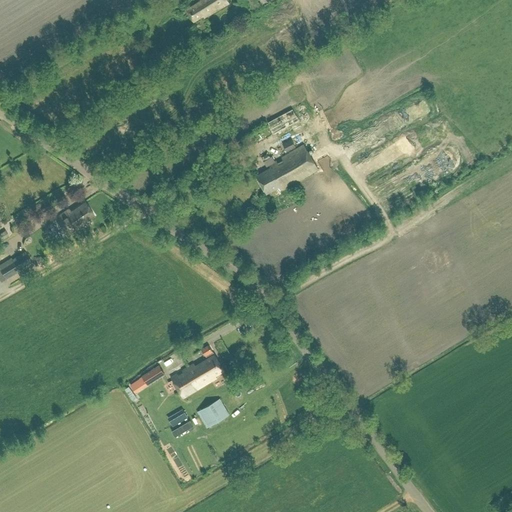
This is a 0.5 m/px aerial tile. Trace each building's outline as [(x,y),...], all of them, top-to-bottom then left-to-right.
[(204,18),(229,3),(226,0),(200,0),(201,1),(186,10),(193,22),(203,16),(204,18)] [(336,111),(330,112),(332,124),(338,123),(336,111)] [(282,121),(285,127),(275,132),(278,137),(287,133),(292,130),(287,119),(282,121)] [(282,143),(286,151),(306,141),(302,133),(282,143)] [(280,190),(318,169),(304,145),(281,157),(283,160),(278,163),(277,161),(269,166),(270,167),(256,175),(256,176),(266,194),(267,194),(278,187),(280,190)] [(377,153),(367,158),(375,175),(385,170),(377,153)] [(341,160),(336,162),(341,173),(346,171),(341,160)] [(78,226),(94,215),(84,202),(71,212),(69,209),(55,219),(68,237),(80,229),(78,226)] [(5,230),(0,232),(0,240),(8,236),(5,230)] [(19,273),(33,265),(30,261),(24,251),(11,259),(10,257),(0,263),(0,282),(18,272),(19,273)] [(201,350),(205,356),(212,351),(209,345),(201,350)] [(214,355),(207,359),(195,366),(194,364),(182,371),(184,373),(179,376),(177,374),(171,378),(183,397),(216,378),(215,376),(224,370),(214,355)] [(159,365),(141,375),(147,384),(164,374),(159,365)] [(135,392),(142,387),(137,379),(129,384),(135,392)] [(228,407),(234,403),(229,394),(222,397),(228,407)] [(207,427),(229,415),(219,399),(198,411),(207,427)] [(148,421),(153,428),(158,424),(153,418),(148,421)]
